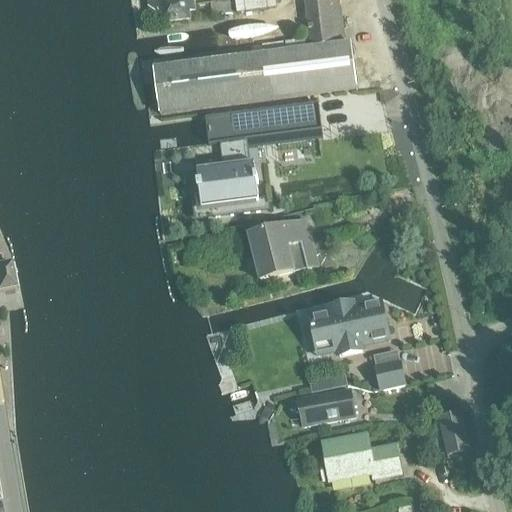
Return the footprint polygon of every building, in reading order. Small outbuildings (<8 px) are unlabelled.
[(162,0),(150,2),(151,15),(163,13),(164,22),(189,19),(188,13),(196,12),(193,0),(162,0)] [(244,0),(246,8),(277,5),(276,0),(244,0)] [(311,48),(346,43),(338,0),(335,0),(307,3),(311,48)] [(212,16),(231,14),(230,4),(211,6),(212,16)] [(161,116),(358,90),(352,45),(155,71),(161,116)] [(209,220),(260,213),(254,165),(250,166),(248,151),(323,141),(319,106),(286,111),(286,110),(206,120),(209,146),(222,144),(225,169),(198,173),(203,210),(207,210),(209,220)] [(318,268),(311,242),(306,223),(268,233),(252,237),(250,237),(261,282),(318,268)] [(268,233),(267,227),(251,231),(252,237),(268,233)] [(0,290),(16,288),(11,263),(0,265),(0,290)] [(329,309),(331,314),(309,319),(316,348),(339,343),(342,358),(363,353),(361,343),(370,341),(370,343),(390,339),(382,303),(353,310),(352,304),(329,309)] [(376,369),(380,389),(381,393),(405,388),(400,364),(376,369)] [(331,390),(328,379),(331,378),(330,374),(309,379),(313,395),(331,390)] [(455,387),(441,388),(442,410),(456,409),(455,387)] [(357,419),(352,392),(299,402),(304,429),(357,419)] [(447,457),(469,453),(462,415),(440,419),(447,457)] [(321,465),(325,483),(330,482),(331,484),(372,476),(373,481),(400,476),(395,447),(370,451),(367,437),(324,445),(327,464),(321,465)]
